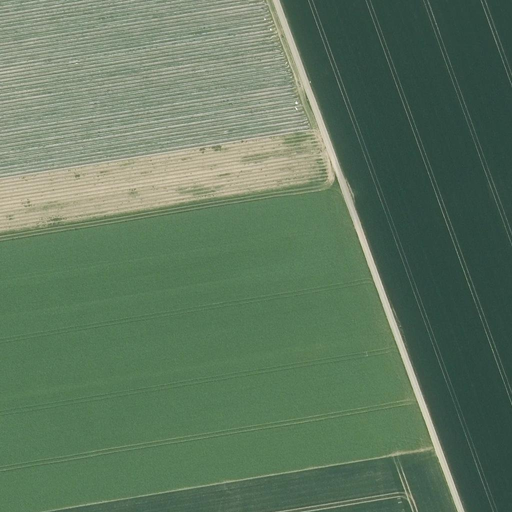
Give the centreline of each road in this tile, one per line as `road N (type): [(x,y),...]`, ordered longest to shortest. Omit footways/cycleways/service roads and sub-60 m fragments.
road 1 (track): [(275,0),(460,511)]
road 2 (track): [(0,239),(341,184)]
